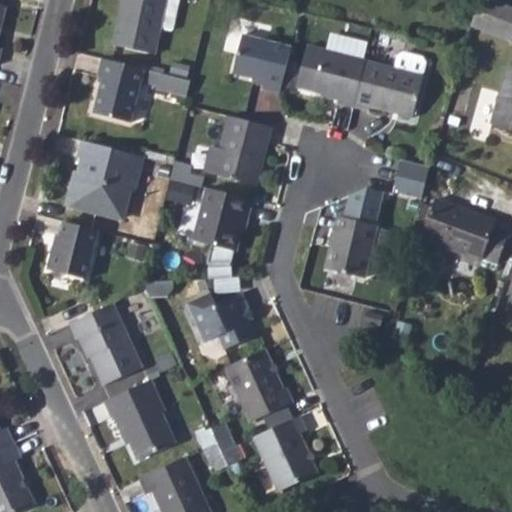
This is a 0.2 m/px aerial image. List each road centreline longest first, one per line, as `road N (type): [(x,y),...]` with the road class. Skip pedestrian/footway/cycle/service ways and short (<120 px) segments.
road 1 (residential): [(383,504),(282,272),(302,192),(330,165)]
road 2 (residential): [(60,0),(0,253)]
road 3 (residential): [(2,306),(101,511)]
